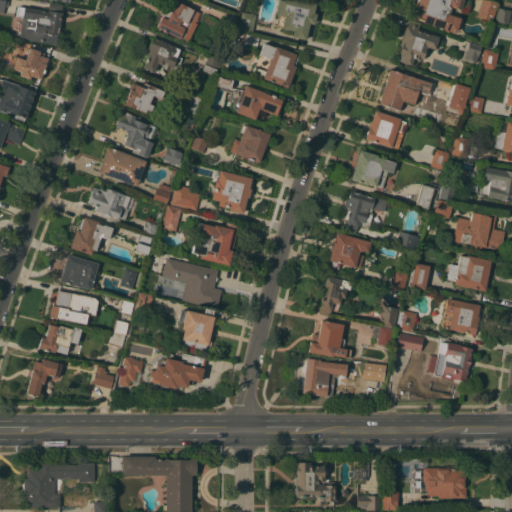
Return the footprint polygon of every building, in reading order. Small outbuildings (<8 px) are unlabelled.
[(0,12),(0,0),(8,0),(7,6),(4,6),(3,13),(0,12)] [(299,0),(315,4),(313,13),(316,13),(313,24),(308,23),(305,39),(291,36),(293,30),(275,25),(277,15),(274,14),(277,0),(299,0)] [(463,0),(461,6),(458,7),(457,6),(456,8),(447,5),(449,8),(448,12),(445,13),(460,18),(455,33),(409,17),(414,2),(416,3),(416,0),(463,0)] [(480,0),(490,0),(497,2),(490,21),(475,16),(480,0)] [(194,22),(196,23),(187,42),(178,37),(178,38),(156,27),(165,8),(171,11),(176,1),(199,12),(194,22)] [(62,4),(60,12),(61,12),(59,27),(60,27),(59,32),(58,32),(57,35),(55,44),(18,38),(22,17),(15,16),(17,6),(47,11),(49,2),(62,4)] [(507,24),(494,21),(497,7),(510,9),(507,24)] [(251,33),(237,30),(241,11),(255,14),(251,33)] [(232,28),(221,22),(225,12),(236,18),(232,28)] [(418,23),(416,30),(438,37),(434,49),(427,47),(425,47),(421,59),(420,59),(420,60),(412,57),(411,59),(412,60),(411,64),(399,60),(400,56),(399,55),(400,53),(399,53),(401,46),(399,46),(406,24),(407,25),(409,20),(418,23)] [(234,30),(258,36),(255,51),(241,47),(240,52),(236,50),(235,52),(232,51),(233,50),(229,49),(234,30)] [(175,46),(174,47),(179,49),(176,55),(181,58),(178,63),(174,61),(172,67),(167,64),(166,66),(157,63),(155,67),(154,66),(153,69),(154,69),(153,72),(142,67),(148,52),(145,51),(152,36),(175,46)] [(481,45),(475,62),(463,58),(469,40),(481,45)] [(263,43),(274,47),(274,46),(295,54),(294,55),(297,56),(293,65),(294,66),(286,87),(262,78),(262,77),(252,73),(254,67),(264,71),(269,58),(258,54),(263,43)] [(44,53),(43,56),(47,58),(47,60),(49,61),(47,67),(45,66),(40,79),(39,78),(38,81),(29,78),(28,79),(26,78),(25,79),(21,78),(21,76),(19,75),(20,71),(9,67),(13,55),(24,59),(27,48),(29,48),(29,47),(44,53)] [(494,69),(479,66),(483,48),(498,51),(494,69)] [(201,70),(208,53),(220,57),(213,74),(201,70)] [(430,82),(427,93),(417,90),(413,104),(403,101),(400,109),(399,108),(398,110),(378,103),(381,92),(379,92),(381,85),(384,85),(389,69),(430,82)] [(217,76),(231,79),(230,88),(226,88),(226,89),(218,88),(218,86),(215,85),(217,76)] [(23,121),(13,117),(14,114),(5,110),(4,112),(0,110),(0,91),(1,89),(0,88),(0,78),(27,89),(29,84),(35,86),(23,121)] [(148,103),(153,105),(150,111),(146,109),(144,112),(134,107),(134,108),(124,104),(126,97),(130,88),(129,88),(131,82),(142,87),(144,82),(150,86),(151,85),(164,91),(160,99),(152,95),(148,103)] [(460,114),(456,113),(457,110),(446,106),(454,83),(468,88),(460,114)] [(264,92),(281,99),(275,115),(258,108),(254,119),(235,112),(236,109),(233,108),(232,105),(233,102),(236,101),(240,90),(243,91),(245,85),(264,92)] [(203,98),(195,116),(183,110),(191,93),(203,98)] [(483,97),(480,113),(465,110),(469,94),(483,97)] [(146,157),(132,151),(133,148),(122,144),(127,133),(125,129),(115,125),(120,110),(143,119),(143,121),(150,124),(144,139),(152,142),(146,157)] [(399,118),(399,119),(405,121),(401,132),(402,132),(397,148),(390,145),(390,147),(364,138),(367,127),(369,120),(371,121),(374,110),(399,118)] [(18,144),(2,138),(0,143),(0,118),(9,122),(8,123),(24,129),(18,144)] [(511,121),(511,158),(510,158),(510,157),(507,157),(508,152),(500,150),(500,148),(493,147),(499,120),(506,121),(506,120),(511,121)] [(258,162),(229,151),(234,138),(238,140),(241,132),(239,131),(242,125),(244,125),(244,124),(269,133),(258,162)] [(455,135),(456,135),(456,132),(462,133),(461,136),(470,138),(466,156),(451,153),(455,135)] [(194,135),(207,140),(202,152),(190,147),(194,135)] [(145,160),(144,163),(146,163),(143,171),(141,170),(136,185),(97,171),(106,146),(145,160)] [(161,158),(166,147),(167,148),(168,147),(179,151),(179,152),(181,153),(177,164),(161,158)] [(448,152),(443,169),(429,165),(435,148),(448,152)] [(349,179),(359,149),(377,155),(376,156),(383,158),(384,155),(393,158),(392,161),(395,162),(391,173),(387,171),(381,188),(374,186),(374,185),(368,183),(367,185),(349,179)] [(0,163),(9,166),(8,169),(7,169),(6,172),(7,173),(6,176),(2,174),(0,180),(0,163)] [(511,171),(511,196),(511,201),(485,196),(486,195),(479,194),(482,178),(484,166),(511,171)] [(173,167),(179,170),(177,175),(170,172),(173,167)] [(251,178),(248,188),(250,188),(248,197),(246,197),(242,213),(228,210),(230,203),(228,203),(211,198),(219,171),(225,173),(226,172),(251,178)] [(442,177),(455,180),(450,200),(438,197),(442,177)] [(151,199),(156,187),(158,187),(159,183),(171,187),(165,204),(151,199)] [(421,183),(432,187),(426,208),(415,205),(421,183)] [(170,204),(174,184),(189,187),(188,193),(199,196),(195,209),(170,204)] [(124,208),(128,209),(124,219),(111,215),(111,216),(93,210),(94,205),(87,202),(93,186),(105,191),(106,187),(110,188),(110,186),(120,190),(119,193),(129,196),(124,208)] [(353,191),(356,192),(357,191),(360,192),(359,193),(363,194),(364,194),(367,195),(366,195),(369,196),(369,195),(386,200),(383,211),(371,208),(369,214),(371,215),(367,227),(357,224),(355,229),(352,229),(351,232),(341,229),(347,207),(343,206),(345,199),(347,199),(350,190),(353,191)] [(451,202),(448,215),(448,214),(447,217),(432,214),(435,199),(451,202)] [(175,231),(160,227),(166,204),(180,207),(175,231)] [(499,250),(491,249),(491,247),(488,247),(488,248),(480,246),(480,248),(472,246),(472,245),(466,243),(466,242),(460,241),(459,242),(451,240),(456,216),(470,219),(471,212),(487,215),(487,211),(496,213),(492,228),(503,230),(499,250)] [(69,247),(76,225),(78,226),(80,218),(82,218),(83,216),(98,221),(98,223),(103,225),(103,224),(111,227),(108,238),(99,236),(95,250),(92,249),(90,254),(69,247)] [(141,231),(144,222),(143,222),(144,219),(150,221),(151,218),(158,221),(153,235),(141,231)] [(228,264),(198,258),(199,255),(190,252),(192,241),(202,243),(203,239),(199,238),(200,233),(193,231),(195,221),(213,225),(213,224),(225,227),(226,219),(238,222),(228,264)] [(398,230),(418,236),(415,249),(395,243),(398,230)] [(134,250),(140,232),(152,236),(147,254),(134,250)] [(367,252),(363,251),(359,268),(338,262),(336,269),(327,266),(329,260),(327,260),(335,232),(370,241),(367,252)] [(97,263),(90,289),(78,286),(58,280),(67,253),(97,263)] [(483,290),(453,284),(454,280),(445,279),(449,263),(457,265),(459,255),(461,255),(461,253),(466,254),(465,255),(490,260),(483,290)] [(217,269),(213,287),(220,289),(216,308),(180,299),(185,280),(178,279),(178,280),(161,276),(166,257),(217,269)] [(424,288),(409,285),(414,262),(429,265),(424,288)] [(119,284),(124,266),(137,270),(131,288),(119,284)] [(407,271),(402,291),(388,287),(393,267),(407,271)] [(350,281),(348,289),(345,289),(343,298),(341,297),(337,312),(329,310),(328,316),(317,313),(323,288),(322,287),(325,275),(350,281)] [(94,315),(87,314),(85,324),(55,318),(48,316),(50,304),(55,305),(57,290),(91,296),(93,297),(94,298),(97,301),(94,315)] [(152,295),(149,307),(135,304),(138,292),(152,295)] [(478,304),(476,315),(477,316),(476,323),(475,322),(473,334),(447,328),(447,327),(441,326),(444,311),(443,311),(446,298),(478,304)] [(130,314),(117,311),(120,299),(133,302),(130,314)] [(393,327),(378,324),(382,305),(397,308),(393,327)] [(179,309),(185,310),(185,309),(203,314),(205,308),(212,310),(211,315),(213,316),(210,326),(211,326),(209,335),(205,350),(181,344),(182,339),(180,339),(183,329),(180,328),(182,322),(176,321),(179,309)] [(412,331),(397,328),(399,322),(397,322),(400,309),(416,312),(412,331)] [(113,318),(126,322),(119,347),(106,343),(113,318)] [(337,323),(335,337),(336,338),(335,343),(337,344),(336,346),(345,348),(344,357),(332,354),(331,356),(307,351),(309,341),(310,341),(312,333),(317,334),(320,319),(337,323)] [(76,343),(68,341),(65,353),(54,350),(53,352),(37,348),(40,336),(44,337),(48,324),(58,326),(58,325),(72,329),(72,327),(80,329),(76,343)] [(388,345),(376,343),(379,325),(392,328),(388,345)] [(422,337),(420,351),(395,346),(397,332),(422,337)] [(471,347),(470,352),(469,351),(468,354),(470,354),(468,365),(467,365),(467,367),(466,367),(465,370),(466,370),(465,375),(464,375),(464,378),(465,378),(464,381),(450,378),(451,375),(440,373),(440,376),(432,375),(433,372),(426,371),(429,354),(436,356),(439,341),(445,343),(445,341),(471,347)] [(199,381),(187,379),(186,387),(175,385),(174,388),(156,384),(158,379),(151,377),(152,377),(148,376),(150,369),(152,369),(153,367),(154,367),(155,364),(162,365),(164,357),(172,359),(172,357),(180,359),(181,353),(202,357),(204,357),(199,381)] [(142,360),(139,371),(134,370),(132,380),(129,380),(128,386),(118,384),(124,355),(132,356),(134,359),(142,360)] [(305,357),(345,362),(343,373),(337,372),(337,371),(326,370),(325,377),(327,378),(326,387),(325,387),(324,395),(300,392),(305,357)] [(59,363),(59,365),(60,366),(57,377),(45,373),(43,382),(41,382),(37,396),(25,392),(32,369),(30,368),(32,360),(40,362),(41,358),(59,363)] [(378,378),(365,377),(365,378),(359,377),(359,374),(359,372),(358,371),(356,369),(353,366),(351,365),(346,363),(346,360),(367,362),(367,363),(379,364),(378,378)] [(91,383),(95,365),(104,367),(103,370),(105,370),(105,373),(113,375),(110,388),(91,383)] [(191,511),(162,511),(162,504),(165,504),(165,474),(121,474),(121,455),(152,455),(157,459),(157,458),(167,458),(188,458),(195,458),(195,475),(190,475),(191,511)] [(322,465),(322,477),(323,477),(323,480),(317,480),(318,484),(333,484),(333,501),(317,501),(317,497),(313,497),(313,496),(307,496),(307,497),(295,497),(295,494),(293,492),(293,488),(295,486),(294,476),(295,476),(295,472),(296,472),(296,467),(295,467),(295,462),(297,462),(299,460),(304,460),(306,462),(308,462),(309,465),(322,465)] [(23,475),(25,475),(25,468),(39,468),(39,462),(51,462),(51,464),(77,464),(77,462),(94,462),(93,481),(77,481),(77,478),(54,478),(54,494),(59,494),(59,506),(26,506),(26,496),(23,496),(23,493),(21,489),(20,487),(20,485),(21,482),(23,480),(23,475)] [(465,497),(436,497),(436,495),(426,495),(426,491),(424,491),(424,481),(421,481),(421,467),(464,467),(465,497)] [(380,509),(380,490),(397,490),(397,509),(380,509)] [(379,509),(366,510),(366,505),(356,506),(356,495),(379,495),(379,509)] [(93,511),(93,501),(106,501),(106,511),(93,511)]
